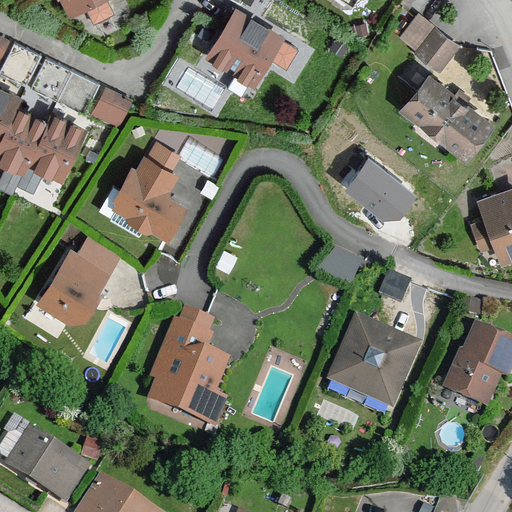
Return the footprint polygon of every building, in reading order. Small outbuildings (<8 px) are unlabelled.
[(84,0),(81,1),(91,22),(111,12),(105,0),(84,0)] [(213,51),(254,77),(269,54),(280,35),(239,9),(213,51)] [(405,34),(422,48),(438,27),(422,14),(405,34)] [(421,49),(442,65),(459,44),(439,27),(438,27),(422,48),(421,49)] [(299,47),(280,35),(269,54),(288,66),(299,47)] [(43,53),(16,40),(0,72),(27,85),(43,53)] [(102,83),(48,56),(32,88),(86,115),(102,83)] [(432,76),(408,106),(466,153),(491,124),(469,106),(471,104),(466,101),(459,95),(457,94),(455,95),(432,76)] [(0,142),(17,108),(21,99),(0,88),(0,142)] [(459,95),(466,101),(470,97),(462,91),(459,95)] [(128,110),(104,98),(97,112),(121,123),(128,110)] [(27,167),(31,158),(48,124),(17,108),(0,142),(0,154),(11,160),(27,167)] [(47,166),(63,174),(84,130),(53,114),(48,124),(31,158),(47,166)] [(150,158),(173,171),(181,158),(158,145),(150,158)] [(134,211),(135,217),(147,223),(152,222),(168,231),(184,204),(167,195),(166,189),(176,172),(173,171),(150,158),(148,156),(140,171),(135,168),(128,180),(129,186),(120,203),(134,211)] [(47,166),(31,158),(27,167),(19,184),(35,191),(47,166)] [(417,197),(369,159),(344,191),(384,222),(398,221),(417,197)] [(19,184),(27,167),(11,160),(0,181),(0,185),(14,193),(19,184)] [(508,255),(511,253),(511,189),(484,200),(491,219),(494,218),(508,255)] [(82,255),(107,271),(116,256),(91,240),(82,255)] [(336,244),(324,269),(354,284),(366,259),(336,244)] [(43,297),(73,316),(85,313),(91,304),(89,298),(107,271),(82,255),(73,250),(43,297)] [(390,270),(380,292),(402,302),(412,279),(390,270)] [(361,319),(337,374),(393,399),(417,343),(361,319)] [(209,333),(180,321),(160,369),(165,372),(157,391),(197,408),(205,389),(211,391),(211,390),(225,357),(203,348),(209,333)] [(511,339),(478,324),(450,385),(488,403),(497,383),(496,380),(500,370),(509,373),(511,365),(511,339)] [(211,390),(211,391),(205,389),(197,408),(215,416),(230,398),(211,390)] [(0,450),(1,454),(11,461),(27,437),(17,430),(9,431),(0,445),(0,450)] [(11,461),(11,462),(65,498),(86,466),(31,430),(27,437),(11,461)] [(477,452),(469,468),(478,473),(486,457),(477,452)] [(156,511),(103,477),(79,511),(156,511)]
